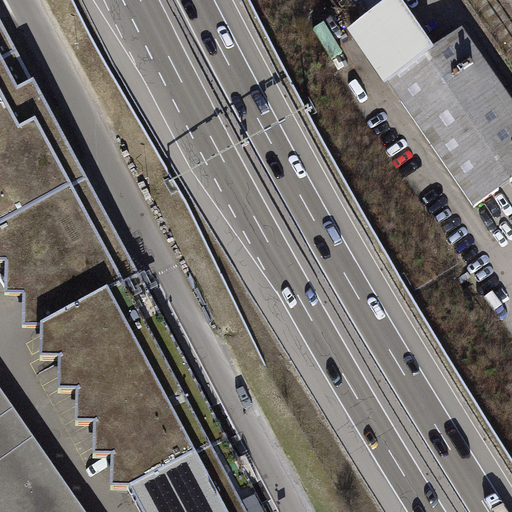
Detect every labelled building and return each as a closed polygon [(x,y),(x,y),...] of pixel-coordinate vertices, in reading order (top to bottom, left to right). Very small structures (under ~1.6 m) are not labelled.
[(396,0),(353,31),(474,208),(511,181),(511,103),(462,32),(433,53),(396,0)] [(0,226),(72,190),(79,165),(0,19),(0,226)] [(123,284),(138,276),(79,165),(72,190),(123,284)] [(75,428),(94,429),(191,375),(138,276),(123,284),(72,190),(0,226),(0,265),(5,266),(4,298),(23,299),(22,330),(40,330),(40,363),(58,364),(58,396),(75,396),(75,428)] [(139,511),(265,511),(191,375),(94,429),(93,461),(111,461),(110,492),(130,493),(139,511)] [(83,511),(0,391),(0,445),(7,456),(45,511),(83,511)] [(45,511),(7,456),(0,461),(0,511),(45,511)]
